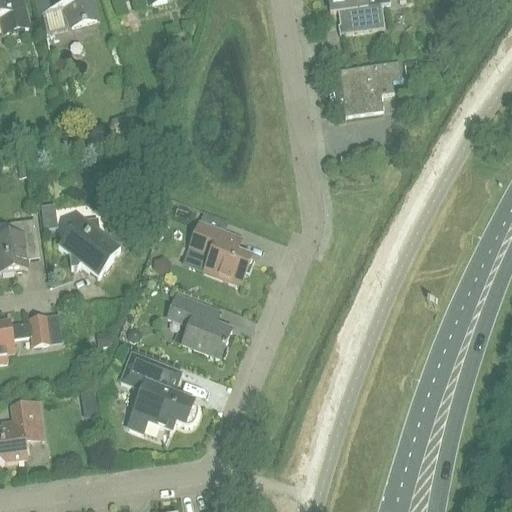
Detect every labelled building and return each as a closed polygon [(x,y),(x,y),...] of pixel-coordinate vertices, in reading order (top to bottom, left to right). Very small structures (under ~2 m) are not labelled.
[(20,0),(0,0),(0,26),(3,38),(28,31),(20,0)] [(36,0),(46,37),(96,23),(89,0),(36,0)] [(146,0),(149,8),(177,1),(176,0),(146,0)] [(385,32),(381,7),(392,6),(390,0),(327,0),(330,16),(337,14),(339,28),(338,29),(338,30),(340,30),(341,37),(339,37),(339,38),(385,32)] [(330,106),(342,105),(344,121),(383,115),(380,99),(393,97),(391,81),(400,80),(398,66),(326,76),(330,106)] [(68,237),(58,251),(71,261),(69,263),(70,273),(77,273),(80,269),(98,282),(120,254),(100,238),(97,222),(81,224),(79,223),(78,224),(67,226),(68,237)] [(25,264),(39,262),(34,223),(9,227),(11,240),(0,241),(0,276),(27,273),(25,264)] [(243,244),(224,236),(199,226),(188,253),(209,261),(203,275),(240,290),(251,262),(238,257),(243,244)] [(231,334),(216,328),(221,316),(176,298),(167,321),(190,330),(182,349),(218,363),(231,334)] [(33,349),(49,347),(45,321),(29,324),(30,326),(10,329),(10,328),(0,329),(0,366),(7,366),(6,358),(14,357),(12,342),(31,339),(33,349)] [(136,386),(145,389),(128,433),(144,439),(149,426),(170,435),(174,425),(184,429),(188,430),(192,428),(194,425),(197,417),(198,413),(196,409),(192,407),(174,399),(183,377),(131,357),(120,385),(134,391),(136,386)] [(24,448),(44,445),(39,407),(11,410),(14,430),(0,431),(0,463),(5,467),(26,464),(24,448)]
